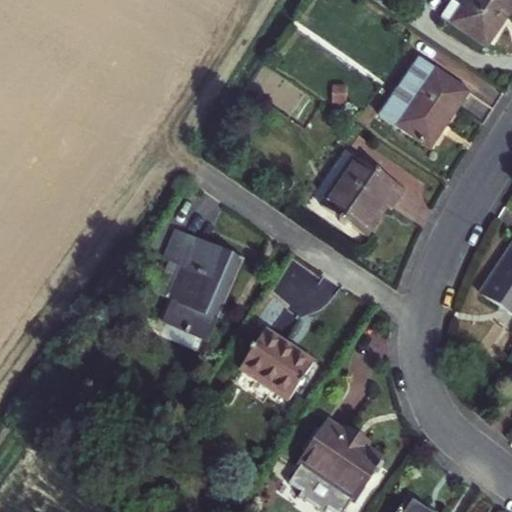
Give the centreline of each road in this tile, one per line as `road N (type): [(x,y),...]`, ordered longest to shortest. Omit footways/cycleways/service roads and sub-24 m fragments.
road 1 (residential): [(511,479),(435,411),(420,345),(440,254),(511,136)]
road 2 (track): [(205,177),(160,153),(0,379)]
road 3 (track): [(160,153),(256,0)]
